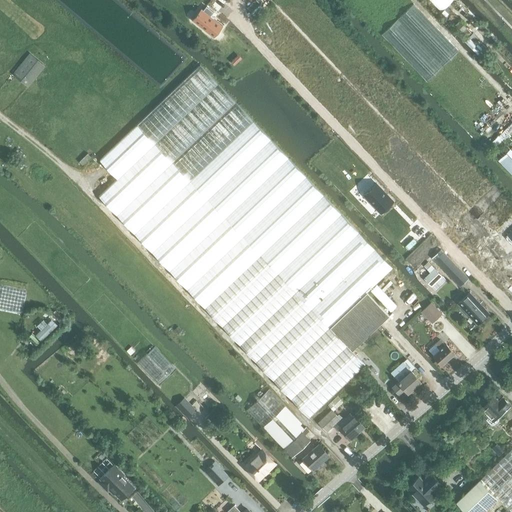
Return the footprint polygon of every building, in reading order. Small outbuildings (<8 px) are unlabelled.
[(201,8),(192,20),(213,37),(223,25),(213,18),(211,16),(211,15),(214,12),(206,6),(203,10),(201,8)] [(482,42),(475,47),(479,52),(486,46),(482,42)] [(426,78),(471,125),(504,94),(458,47),(426,78)] [(28,86),(45,65),(30,52),(12,74),(28,86)] [(117,178),(99,195),(309,417),(365,363),(352,350),(389,314),(367,291),(392,267),(200,64),(162,99),(99,159),(117,178)] [(511,149),(510,148),(497,160),(511,174),(511,149)] [(361,194),(379,212),(391,200),(373,183),(361,194)] [(442,247),(432,255),(460,285),(469,277),(442,247)] [(435,290),(447,278),(428,259),(416,271),(435,290)] [(391,309),(397,304),(377,282),(371,288),(391,309)] [(477,323),(488,312),(469,292),(458,302),(477,323)] [(431,322),(441,312),(430,300),(420,310),(431,322)] [(56,309),(53,312),(61,320),(64,317),(56,309)] [(41,328),(36,334),(42,340),(58,323),(52,317),(48,322),(44,318),(37,324),(41,328)] [(435,343),(428,350),(432,354),(441,365),(454,354),(445,343),(444,344),(440,339),(435,343)] [(157,384),(175,368),(154,346),(137,362),(157,384)] [(407,392),(421,381),(411,370),(392,387),(399,394),(404,389),(407,392)] [(305,426),(269,388),(246,410),(292,458),(310,440),(301,430),(305,426)] [(338,394),(327,404),(333,410),(344,401),(338,394)] [(495,396),(481,409),(489,417),(487,419),(492,424),(493,424),(494,424),(495,424),(500,420),(499,419),(511,405),(511,404),(507,399),(503,404),(499,400),(495,396)] [(188,417),(195,410),(184,398),(176,406),(188,417)] [(337,415),(333,411),(324,419),(322,417),(318,421),(327,431),(340,418),(344,422),(339,427),(349,439),(365,427),(354,414),(353,415),(350,412),(343,418),(339,413),(337,415)] [(209,459),(215,453),(194,432),(199,428),(188,417),(177,428),(209,459)] [(313,469),(329,455),(318,442),(302,457),(313,469)] [(259,479),(275,463),(260,448),(244,464),(259,479)] [(511,510),(511,448),(481,478),(499,497),(511,510)] [(215,461),(204,470),(218,485),(218,484),(228,476),(215,461)] [(120,500),(136,485),(114,463),(98,479),(120,500)] [(419,475),(407,487),(423,505),(435,493),(434,492),(442,484),(430,472),(423,479),(419,475)] [(468,511),(483,511),(499,497),(481,478),(458,501),(468,511)] [(132,495),(145,511),(156,511),(138,490),(132,495)]
